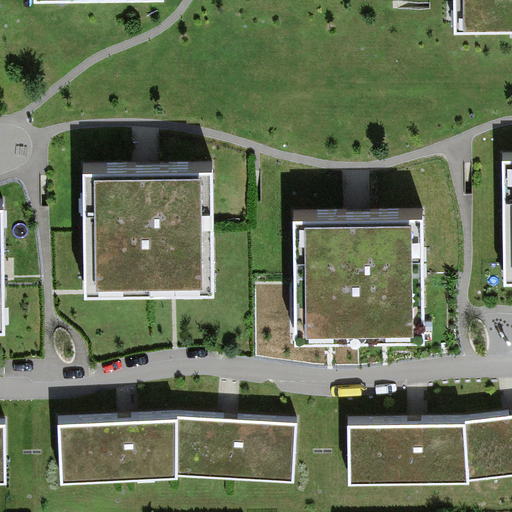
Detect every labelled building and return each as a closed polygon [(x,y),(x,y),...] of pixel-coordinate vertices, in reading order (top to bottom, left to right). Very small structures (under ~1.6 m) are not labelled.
[(511,0),(456,0),(457,23),(511,22),(511,0)] [(210,285),(209,164),(81,166),(83,287),(210,285)] [(422,326),(421,208),(296,210),(297,327),(422,326)] [(176,415),(58,418),(61,478),(174,474),(174,470),(291,476),(295,416),(176,410),(176,415)] [(464,419),(347,420),(349,478),(467,477),(466,473),(511,468),(511,410),(464,416),(464,419)]
